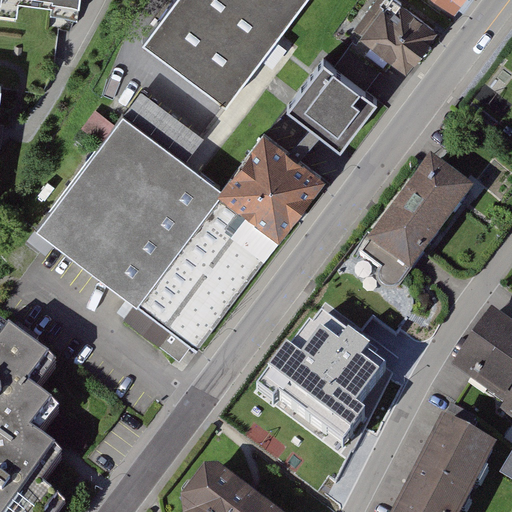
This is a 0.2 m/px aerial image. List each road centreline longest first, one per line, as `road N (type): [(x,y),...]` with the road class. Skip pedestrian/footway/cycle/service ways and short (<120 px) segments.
road 1 (tertiary): [(115,511),(500,0)]
road 2 (residential): [(355,511),(482,286)]
